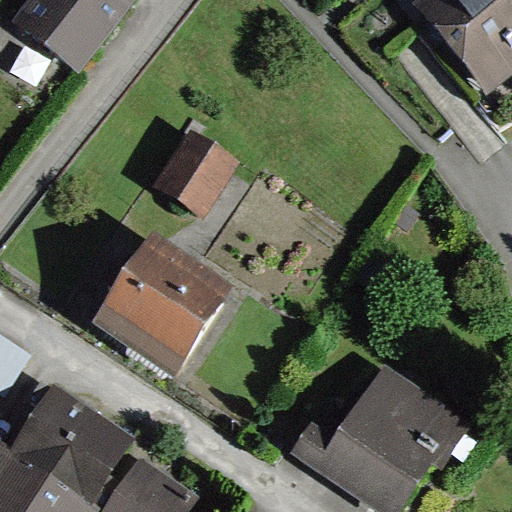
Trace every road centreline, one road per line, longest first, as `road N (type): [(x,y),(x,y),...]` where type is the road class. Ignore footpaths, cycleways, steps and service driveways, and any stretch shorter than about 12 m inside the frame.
road 1 (residential): [(0,311),(306,511)]
road 2 (residential): [(0,217),(167,0)]
